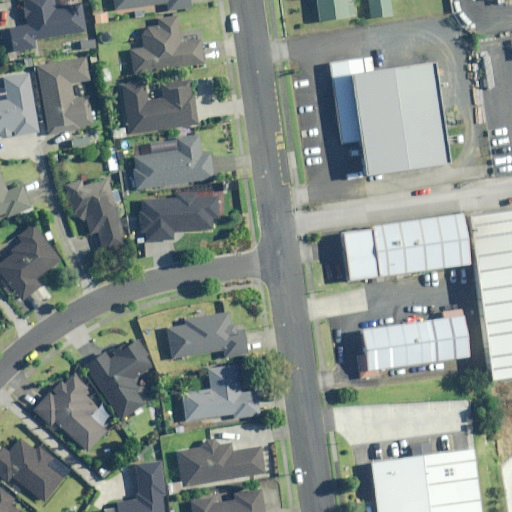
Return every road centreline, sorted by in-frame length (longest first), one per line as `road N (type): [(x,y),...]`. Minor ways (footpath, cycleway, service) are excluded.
road 1 (residential): [(0,371),(67,316),(120,291),(283,259)]
road 2 (residential): [(243,0),(283,259)]
road 3 (residential): [(283,259),(318,511)]
